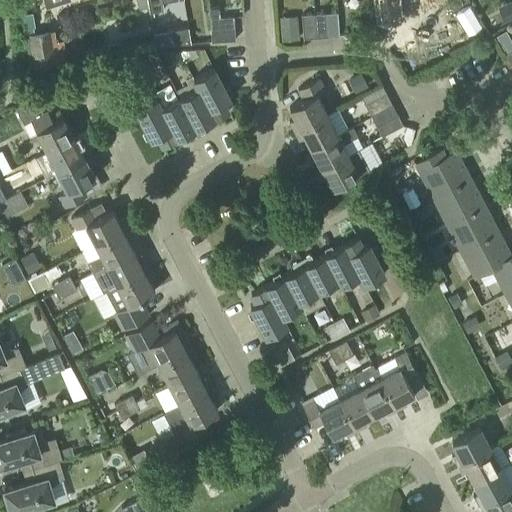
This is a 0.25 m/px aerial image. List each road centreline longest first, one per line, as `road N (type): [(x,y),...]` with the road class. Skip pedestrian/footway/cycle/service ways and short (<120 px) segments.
road 1 (residential): [(307,496),(165,217),(176,195),(257,146),(257,59)]
road 2 (residential): [(257,59),(373,50),(398,91),(488,103),(511,145)]
road 3 (residential): [(442,511),(419,467),(399,457),(307,496)]
